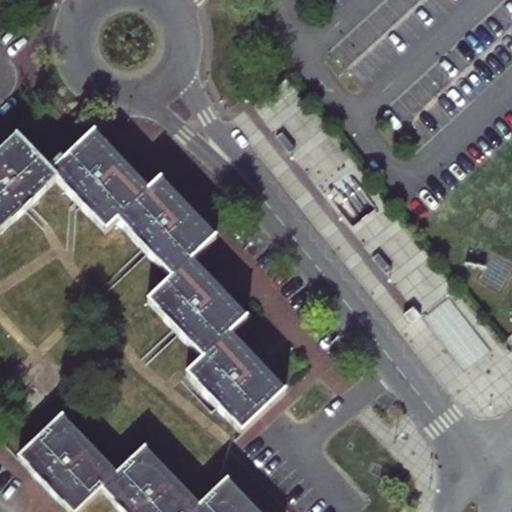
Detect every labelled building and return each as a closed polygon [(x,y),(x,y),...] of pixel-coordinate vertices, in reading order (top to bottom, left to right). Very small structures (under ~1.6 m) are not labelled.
[(115,223),(146,194),(92,136),(63,163),(49,176),(56,183),(104,233),(115,223)] [(0,236),(56,183),(49,176),(44,171),(15,140),(0,154),(0,236)] [(49,176),(63,163),(58,158),(44,171),(49,176)] [(115,223),(170,283),(190,263),(202,252),(214,241),(159,182),(146,194),(115,223)] [(229,336),(245,321),(190,263),(170,283),(147,305),(201,363),(229,336)] [(411,310),(402,317),(409,326),(413,323),(418,319),(411,310)] [(186,377),(241,436),(285,395),(229,336),(201,363),(186,377)] [(58,402),(59,360),(13,360),(13,402),(58,402)] [(66,511),(81,511),(101,494),(117,479),(62,419),(18,460),(66,511)] [(101,494),(118,511),(197,511),(199,511),(145,452),(117,479),(101,494)] [(199,511),(197,511),(251,511),(226,485),(199,511)]
